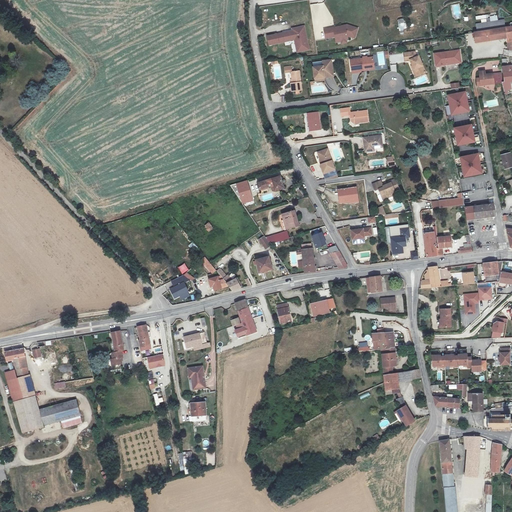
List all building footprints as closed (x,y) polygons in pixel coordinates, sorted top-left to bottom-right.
[(505,28),(503,20),(476,24),(477,32),(505,28)] [(348,24),(324,29),(325,37),(335,35),(336,41),(341,40),(342,42),(347,41),(347,38),(348,37),(348,34),(349,34),(355,35),(358,27),(348,24)] [(293,30),(266,36),(268,44),(295,39),(298,52),(310,50),(304,26),(293,28),(293,30)] [(475,42),(506,37),(505,28),(477,32),(474,32),(475,42)] [(434,52),(436,64),(446,62),(446,61),(450,60),(450,62),(455,61),(454,50),(449,51),(449,49),(434,52)] [(414,51),(404,53),(405,60),(410,59),(413,65),(414,65),(418,75),(425,72),(419,56),(417,56),(414,51)] [(374,56),(351,57),(351,69),(362,68),(362,66),(374,66),(374,56)] [(315,78),(325,77),(324,73),(333,72),(331,62),(322,63),(323,66),(313,67),(315,78)] [(503,73),(504,83),(509,82),(511,81),(511,67),(511,68),(510,68),(511,72),(503,73)] [(495,84),(493,68),(481,69),(481,72),(478,72),(479,78),(478,78),(479,85),(495,84)] [(291,72),(293,83),(291,83),(292,92),(302,90),(299,71),(291,72)] [(468,91),(450,94),(453,114),(471,111),(468,91)] [(340,109),(341,117),(350,115),(351,122),(354,124),(369,121),(367,111),(350,113),(349,108),(340,109)] [(307,115),(308,123),(309,123),(311,131),(320,130),(317,113),(307,115)] [(508,116),(502,119),(505,125),(511,122),(508,116)] [(473,124),(456,127),(458,144),(476,141),(473,124)] [(374,152),(374,149),(373,148),(382,147),(381,137),(363,139),(365,153),(374,152)] [(324,155),(320,156),(322,162),(323,166),(321,166),(324,174),(335,171),(329,151),(323,153),(324,155)] [(511,167),(511,157),(511,153),(502,155),(505,169),(511,167)] [(478,154),(460,157),(463,176),(481,173),(478,154)] [(284,189),(280,177),(258,183),(261,193),(268,191),(267,188),(272,186),(274,192),(284,189)] [(247,180),(233,185),(239,205),(253,201),(247,180)] [(381,182),(372,186),(375,192),(378,191),(379,192),(383,201),(388,199),(387,197),(395,194),(395,193),(399,191),(395,181),(390,183),(391,184),(387,186),(388,187),(385,188),(385,187),(384,188),(381,182)] [(341,203),(349,202),(349,201),(356,199),(355,189),(340,191),(341,203)] [(464,205),(463,198),(433,202),(434,209),(464,205)] [(494,203),(465,207),(466,220),(495,216),(494,203)] [(382,206),(377,209),(380,216),(384,215),(386,215),(382,206)] [(294,211),(281,215),(283,221),(281,221),(283,230),(286,229),(298,225),(294,211)] [(204,226),(208,232),(212,229),(209,223),(204,226)] [(370,228),(350,229),(351,238),(363,238),(363,236),(371,235),(370,228)] [(323,229),(312,232),(315,246),(326,244),(323,229)] [(389,232),(390,239),(392,255),(403,253),(402,246),(405,246),(403,229),(395,231),(389,232)] [(436,256),(435,239),(435,230),(429,231),(430,233),(422,234),(426,258),(436,256)] [(263,237),(260,239),(259,240),(265,249),(271,246),(270,244),(269,244),(264,236),(263,237)] [(450,236),(435,239),(436,256),(442,255),(441,248),(451,247),(450,236)] [(193,250),(197,247),(192,242),(188,245),(193,250)] [(314,272),(312,249),(302,250),(305,273),(314,272)] [(350,267),(347,260),(340,249),(331,252),(334,269),(350,267)] [(216,270),(205,257),(201,260),(212,273),(216,270)] [(272,270),(269,257),(255,260),(258,273),(272,270)] [(499,281),(500,273),(502,262),(483,264),(484,272),(485,283),(499,281)] [(431,283),(439,282),(437,266),(429,267),(431,283)] [(223,279),(225,282),(228,279),(223,274),(226,271),(223,268),(218,272),(223,279)] [(463,273),(464,284),(474,284),(473,272),(463,273)] [(511,274),(500,273),(499,281),(499,282),(511,284),(511,282),(511,274)] [(173,287),(169,288),(174,300),(180,297),(182,300),(191,296),(185,283),(190,280),(183,275),(171,281),(173,287)] [(372,292),(382,291),(380,276),(370,278),(372,292)] [(225,282),(223,279),(219,281),(218,277),(209,279),(211,288),(213,287),(214,291),(221,289),(229,286),(227,283),(225,282)] [(235,279),(227,283),(229,286),(233,291),(241,289),(235,279)] [(491,288),(479,289),(480,300),(492,299),(491,288)] [(478,304),(477,293),(464,294),(465,314),(475,313),(474,304),(478,304)] [(396,297),(386,298),(387,307),(393,306),(397,306),(396,297)] [(326,300),(329,309),(335,307),(333,299),(326,300)] [(329,309),(326,300),(311,304),(314,317),(320,315),(321,317),(324,316),(324,314),(330,313),(329,309)] [(236,304),(238,311),(247,308),(245,301),(236,304)] [(291,322),(288,308),(286,309),(285,304),(276,306),(281,324),(291,322)] [(256,332),(247,308),(238,311),(242,323),(246,335),(256,332)] [(452,327),(451,309),(441,309),(441,316),(439,316),(440,328),(452,327)] [(238,318),(230,321),(232,326),(240,324),(238,318)] [(507,320),(500,319),(499,323),(497,323),(494,325),(492,332),(501,334),(503,324),(506,325),(507,320)] [(150,344),(146,326),(137,327),(139,340),(138,340),(140,347),(148,346),(148,348),(153,347),(152,343),(150,344)] [(121,351),(123,351),(120,331),(111,333),(113,344),(111,345),(112,349),(114,349),(115,352),(111,353),(112,359),(110,359),(111,365),(121,364),(120,357),(122,357),(121,351)] [(381,350),(394,348),(399,348),(399,345),(394,345),(392,332),(372,334),(373,342),(378,341),(378,350),(381,350)] [(204,333),(183,338),(186,349),(206,344),(204,333)] [(358,343),(359,352),(369,351),(368,342),(358,343)] [(383,375),(392,374),(392,367),(396,367),(394,348),(381,350),(383,375)] [(510,348),(500,349),(500,353),(500,365),(509,364),(509,353),(510,353),(510,348)] [(10,352),(12,358),(18,377),(29,375),(23,349),(15,351),(10,352)] [(163,354),(148,357),(150,369),(165,366),(163,354)] [(467,354),(458,354),(458,356),(458,365),(467,365),(467,368),(471,368),(471,360),(471,357),(467,357),(467,354)] [(441,355),(432,355),(432,366),(441,366),(441,367),(445,367),(445,365),(445,356),(441,356),(441,355)] [(445,355),(445,356),(445,365),(454,365),(454,367),(458,366),(458,365),(458,356),(454,356),(454,355),(445,355)] [(481,360),(471,360),(471,368),(472,371),(482,371),(482,370),(486,370),(486,361),(481,361),(481,360)] [(201,368),(186,370),(188,379),(190,379),(192,379),(194,390),(204,389),(201,368)] [(17,378),(14,370),(5,372),(13,401),(24,398),(18,377),(17,378)] [(419,370),(410,371),(412,379),(420,378),(419,370)] [(397,373),(398,382),(412,379),(410,371),(397,373)] [(385,391),(398,389),(398,382),(397,373),(392,374),(383,375),(384,383),(385,391)] [(35,396),(29,375),(18,377),(24,398),(25,398),(35,396)] [(164,403),(162,398),(158,399),(157,393),(153,394),(155,405),(164,403)] [(469,399),(473,399),(473,412),(477,412),(482,411),(483,393),(469,394),(469,399)] [(435,406),(446,407),(447,398),(447,394),(443,394),(443,398),(433,397),(434,400),(435,406)] [(43,427),(35,396),(25,398),(33,430),(43,427)] [(25,398),(24,398),(13,401),(22,433),(33,430),(25,398)] [(447,398),(446,407),(459,408),(459,399),(447,398)] [(77,400),(40,409),(44,425),(61,421),(80,416),(81,416),(77,400)] [(189,405),(189,412),(191,412),(191,418),(206,416),(204,403),(191,405),(189,405)] [(406,426),(414,421),(405,406),(397,411),(398,413),(406,426)] [(505,414),(505,415),(490,415),(491,418),(487,418),(487,420),(486,420),(485,421),(486,425),(486,426),(487,426),(487,427),(491,427),(491,431),(505,431),(510,431),(510,427),(511,426),(511,419),(509,419),(510,414),(505,414)] [(80,416),(61,421),(63,428),(82,423),(80,416)] [(477,477),(480,437),(468,437),(464,437),(465,449),(468,449),(465,476),(477,477)] [(439,441),(442,469),(452,468),(449,440),(439,441)] [(502,445),(494,443),(493,443),(492,448),(491,462),(492,467),(492,472),(493,472),(499,472),(502,445)] [(189,456),(182,457),(184,470),(190,469),(189,456)] [(457,511),(452,468),(442,469),(446,511),(457,511)]
